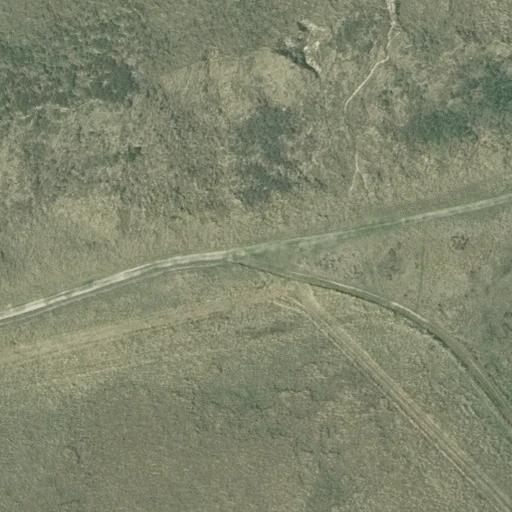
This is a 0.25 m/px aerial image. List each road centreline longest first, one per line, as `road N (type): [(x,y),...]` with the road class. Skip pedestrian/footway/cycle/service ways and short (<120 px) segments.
road 1 (track): [(247,254),(399,314),(453,348),(511,425)]
road 2 (track): [(247,254),(511,191)]
road 3 (track): [(0,312),(247,254)]
